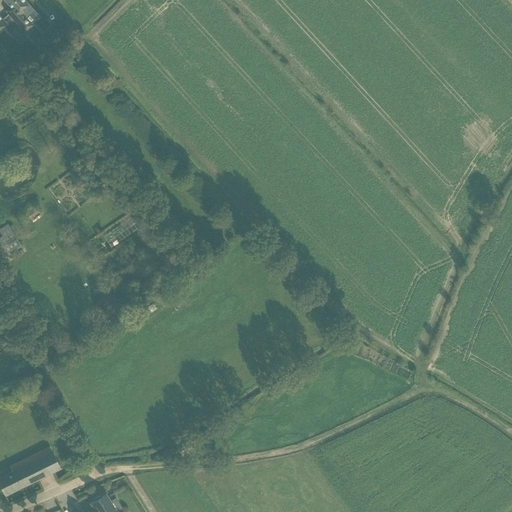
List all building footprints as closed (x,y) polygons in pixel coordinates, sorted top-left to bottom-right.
[(4,0),(10,6),(20,17),(15,22),(25,33),(28,36),(37,46),(46,38),(41,33),(40,34),(33,26),(34,25),(28,18),(20,10),(28,4),(25,1),(25,0),(4,0)] [(0,16),(0,28),(3,26),(19,44),(28,36),(25,33),(15,22),(9,27),(0,16)] [(24,212),(29,219),(41,210),(36,203),(24,212)] [(0,231),(3,236),(0,237),(0,258),(20,246),(8,225),(0,229),(0,231)] [(12,471),(0,477),(0,485),(0,487),(5,496),(61,468),(52,451),(12,471)] [(93,507),(84,511),(84,510),(81,511),(116,511),(122,508),(116,498),(110,502),(106,494),(101,497),(100,496),(94,499),(95,501),(91,503),(93,507)]
